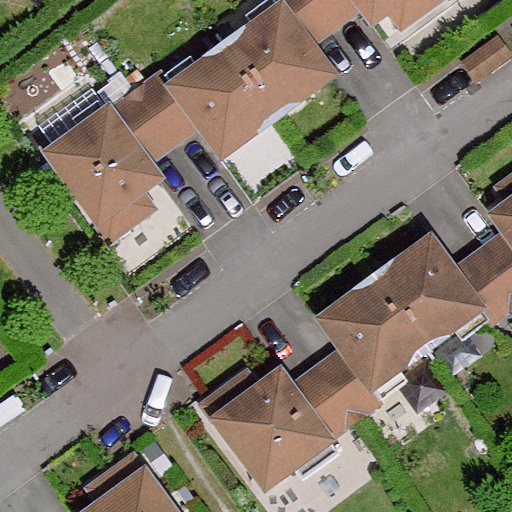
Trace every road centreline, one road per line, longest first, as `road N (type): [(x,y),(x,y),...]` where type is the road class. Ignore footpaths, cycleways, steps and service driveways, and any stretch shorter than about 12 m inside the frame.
road 1 (residential): [(127,381),(511,98)]
road 2 (residential): [(127,381),(0,210)]
road 3 (residential): [(0,474),(127,381)]
